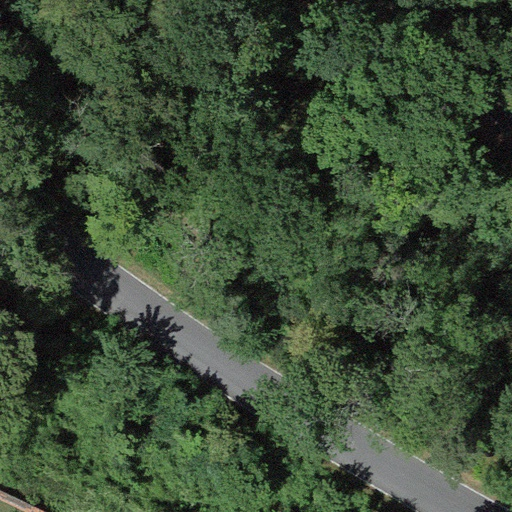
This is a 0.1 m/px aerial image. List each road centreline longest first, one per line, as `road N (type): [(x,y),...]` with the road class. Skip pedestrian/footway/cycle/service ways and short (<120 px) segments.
road 1 (track): [(0,211),(337,442),(461,511)]
road 2 (residential): [(511,118),(368,44),(327,0)]
